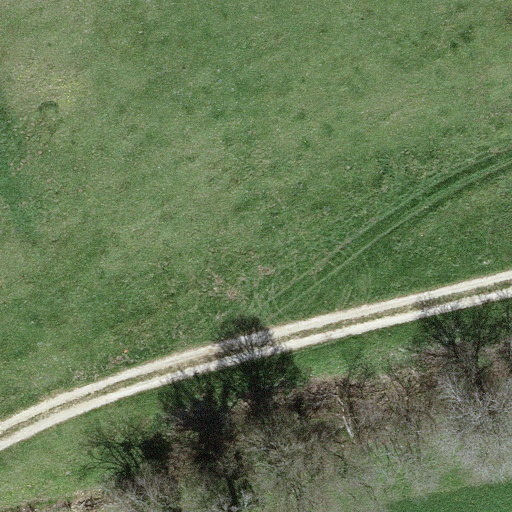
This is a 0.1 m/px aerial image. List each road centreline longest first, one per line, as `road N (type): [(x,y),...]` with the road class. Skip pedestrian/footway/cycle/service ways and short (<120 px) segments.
road 1 (track): [(0,431),(31,412),(276,338),(511,279)]
road 2 (track): [(276,338),(338,263),(441,184),(511,155)]
